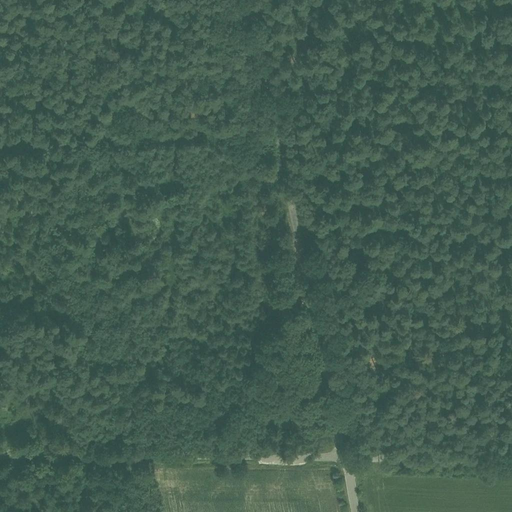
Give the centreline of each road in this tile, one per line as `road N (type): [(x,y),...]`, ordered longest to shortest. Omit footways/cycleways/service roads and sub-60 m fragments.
road 1 (unclassified): [(345,460),(252,0)]
road 2 (unclassified): [(0,453),(345,460)]
road 3 (unclassified): [(345,460),(511,464)]
